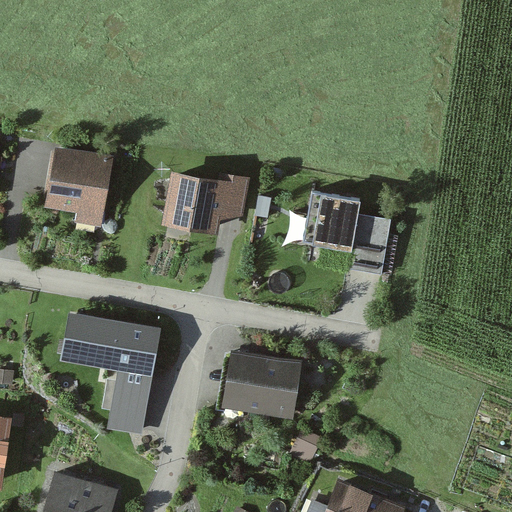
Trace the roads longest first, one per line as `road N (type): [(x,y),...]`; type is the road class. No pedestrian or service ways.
road 1 (residential): [(153,511),(175,460),(201,307)]
road 2 (residential): [(201,307),(0,270)]
road 3 (residential): [(201,307),(378,337)]
